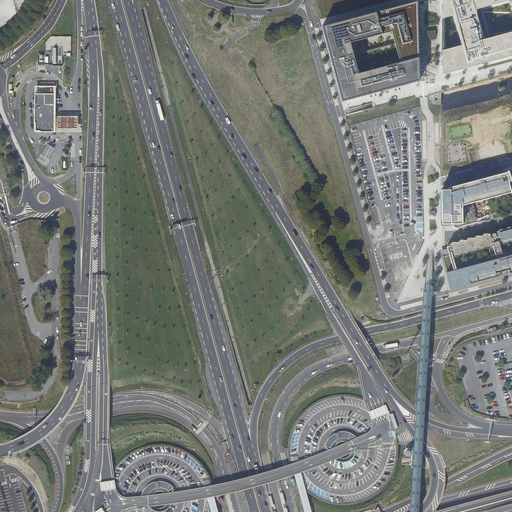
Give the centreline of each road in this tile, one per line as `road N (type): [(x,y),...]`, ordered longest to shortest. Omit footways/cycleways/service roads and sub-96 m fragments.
road 1 (trunk): [(265,511),(137,36)]
road 2 (residential): [(511,283),(403,312),(385,305),(304,4)]
road 3 (trunk): [(120,15),(229,418)]
road 4 (secondary): [(267,511),(253,426),(268,383),(290,359),(319,344),(486,301)]
road 5 (trunk): [(90,30),(81,301)]
road 6 (unclassified): [(293,511),(274,438),(286,394),(322,365),(406,343)]
road 7 (unclassified): [(4,415),(154,399),(188,415),(219,453)]
road 8 (trunk): [(273,200),(162,0)]
road 9 (primary): [(94,320),(89,467),(72,511)]
road 10 (primary): [(81,301),(80,361),(63,407),(28,440),(0,451)]
road 11 (trunk): [(370,360),(273,200)]
road 12 (trunk): [(360,363),(273,200)]
road 13 (primary): [(419,511),(433,491),(433,466),(370,360)]
road 14 (primary): [(99,174),(94,320)]
road 15 (trunk): [(90,30),(101,79),(99,174)]
road 16 (unclassified): [(511,450),(387,511)]
road 17 (unclassified): [(103,375),(103,444),(89,511)]
road 18 (unclassified): [(4,415),(31,429),(54,457),(61,484),(56,511)]
